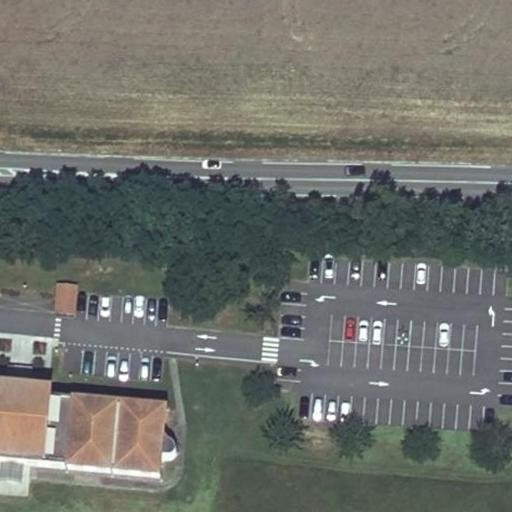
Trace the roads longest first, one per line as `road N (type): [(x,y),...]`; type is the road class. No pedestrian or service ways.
road 1 (tertiary): [(249,178),(511,183)]
road 2 (tertiary): [(249,178),(0,161)]
road 3 (tertiary): [(0,183),(249,178)]
